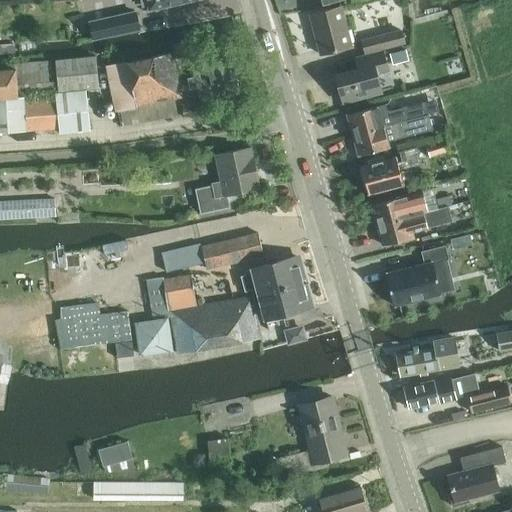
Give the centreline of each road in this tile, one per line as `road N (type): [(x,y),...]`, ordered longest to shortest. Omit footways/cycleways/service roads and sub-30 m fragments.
road 1 (tertiary): [(415,511),(262,0)]
road 2 (unknown): [(296,113),(0,155)]
